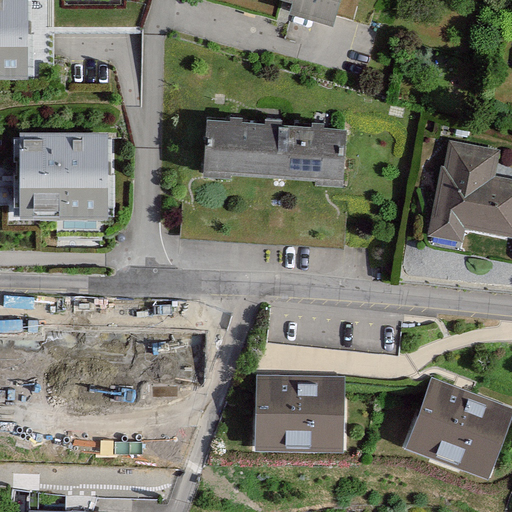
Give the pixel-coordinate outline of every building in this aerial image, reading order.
[(0,0),(0,71),(25,71),(24,0),(0,0)] [(271,0),(332,19),(337,0),(271,0)] [(343,133),(213,121),(208,167),(339,178),(343,133)] [(18,128),(17,210),(105,211),(106,129),(18,128)] [(497,150),(449,141),(432,235),(465,241),(467,228),(511,236),(511,231),(511,184),(492,181),(497,150)] [(160,328),(21,324),(19,377),(158,381),(160,328)] [(341,369),(258,368),(256,449),(339,451),(341,369)] [(511,405),(432,377),(401,446),(487,477),(511,409),(511,405)] [(105,511),(106,497),(10,495),(9,511),(105,511)]
